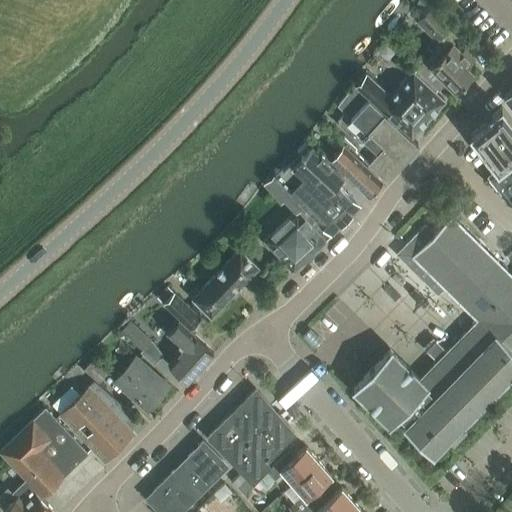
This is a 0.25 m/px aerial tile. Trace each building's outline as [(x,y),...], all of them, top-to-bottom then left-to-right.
[(433,6),(417,22),(436,41),(452,25),(433,6)] [(453,44),(433,64),(426,58),(416,69),(438,91),(448,81),(458,90),(474,74),(460,60),(464,55),(453,44)] [(357,84),(397,123),(405,115),(420,129),(446,101),(415,71),(411,75),(407,75),(401,81),(401,86),(392,95),(368,72),(357,84)] [(362,144),(357,149),(388,178),(419,144),(365,94),(338,122),(362,144)] [(511,118),(503,108),(492,116),(493,118),(472,134),(498,168),(490,175),(511,203),(511,202),(511,118)] [(360,143),(343,128),(340,131),(348,138),(347,139),(356,148),(360,143)] [(361,206),(338,184),(345,176),(312,146),(293,167),(303,177),(291,190),(300,199),(299,201),(333,234),(361,206)] [(331,161),(369,198),(384,183),(345,146),(331,161)] [(295,212),(300,207),(302,205),(297,200),(272,174),(262,184),(279,202),(282,199),(295,212)] [(294,271),(326,241),(299,211),(266,242),(294,271)] [(414,254),(481,319),(467,334),(465,332),(464,333),(466,335),(452,349),(450,348),(449,349),(451,350),(449,352),(439,342),(428,353),(438,363),(436,365),(435,363),(434,364),(436,365),(421,380),(391,350),(354,387),(391,423),(399,416),(408,425),(405,427),(432,454),(511,372),(511,277),(451,217),(414,254)] [(213,317),(261,267),(242,248),(193,298),(213,317)] [(169,287),(159,298),(191,330),(202,319),(169,287)] [(131,321),(121,331),(142,350),(143,349),(157,362),(163,356),(152,341),(131,321)] [(167,334),(183,348),(169,364),(190,382),(215,354),(179,321),(167,334)] [(311,329),(304,336),(311,344),(319,336),(311,329)] [(170,386),(136,356),(118,377),(132,390),(129,393),(149,410),(170,386)] [(93,359),(84,369),(99,383),(108,373),(93,359)] [(294,380),(278,393),(284,400),(300,387),(294,380)] [(134,432),(131,429),(140,420),(94,381),(60,414),(105,460),(134,432)] [(248,398),(217,428),(208,437),(233,463),(254,483),(271,465),(267,461),(295,433),(260,391),(250,400),(248,398)] [(46,409),(1,452),(28,479),(33,475),(49,492),(89,453),(46,409)] [(205,441),(172,474),(184,485),(181,488),(193,500),(228,465),(205,441)] [(284,472),(294,483),(320,461),(307,447),(295,457),(291,452),(269,470),(277,479),(284,472)] [(332,475),(320,461),(294,483),(305,496),(297,502),(304,511),(326,492),(320,486),(332,475)] [(241,472),(232,482),(244,494),(253,485),(241,472)] [(162,511),(180,511),(193,500),(181,488),(184,485),(172,474),(148,497),(162,511)] [(33,475),(28,479),(18,489),(21,492),(6,507),(9,511),(52,511),(54,510),(43,498),(49,492),(33,475)] [(345,511),(356,503),(343,488),(331,499),(326,492),(304,511),(305,511),(345,511)] [(364,511),(356,503),(345,511),(364,511)]
